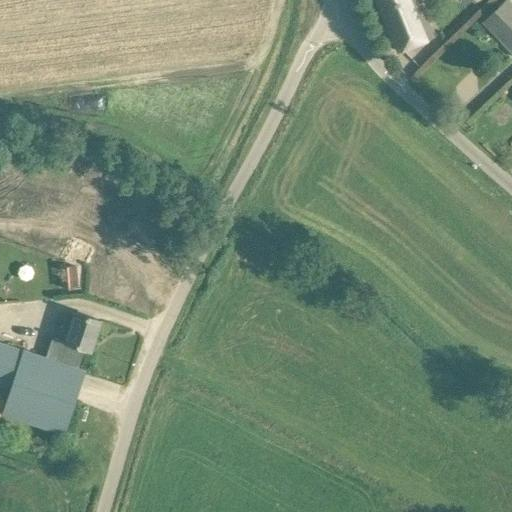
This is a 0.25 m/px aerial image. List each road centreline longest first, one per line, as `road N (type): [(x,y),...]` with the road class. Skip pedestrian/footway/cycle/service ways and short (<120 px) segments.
road 1 (unclassified): [(102,511),(173,306),(306,50),(335,17)]
road 2 (unclassified): [(511,186),(335,17)]
